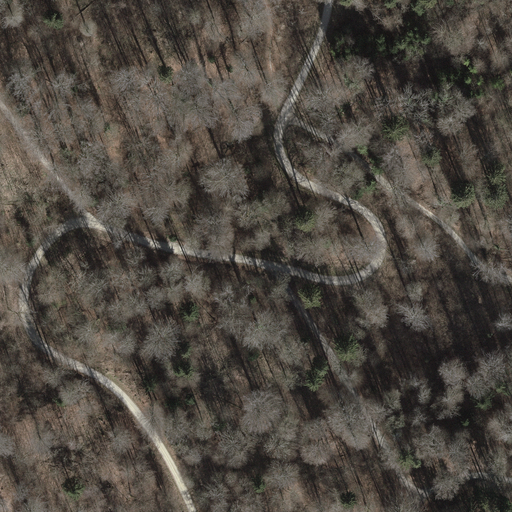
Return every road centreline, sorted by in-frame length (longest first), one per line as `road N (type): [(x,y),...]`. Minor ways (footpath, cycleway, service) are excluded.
road 1 (track): [(191,511),(153,436),(114,391),(42,351),(27,334),(21,301),(31,263),(68,221),(90,219),(179,250),(329,281),(373,269),(383,238),(375,221),(287,168),(277,140),(283,117)]
road 2 (track): [(283,117),(346,146),(490,273),(511,277)]
road 3 (track): [(268,264),(416,495)]
road 4 (track): [(0,107),(90,219)]
